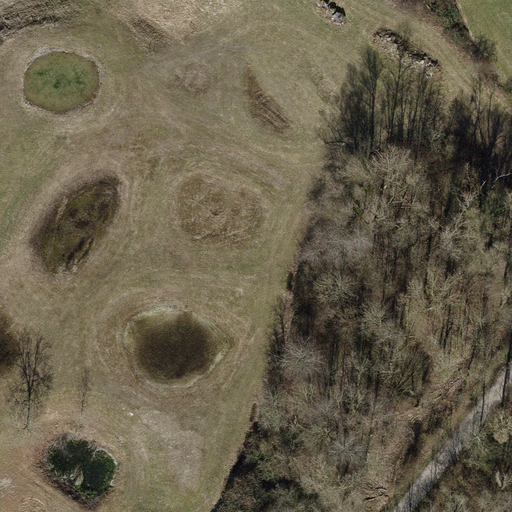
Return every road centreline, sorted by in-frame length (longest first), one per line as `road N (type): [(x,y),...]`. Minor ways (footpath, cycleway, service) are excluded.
road 1 (track): [(377,0),(459,66),(511,130)]
road 2 (track): [(406,511),(511,376)]
